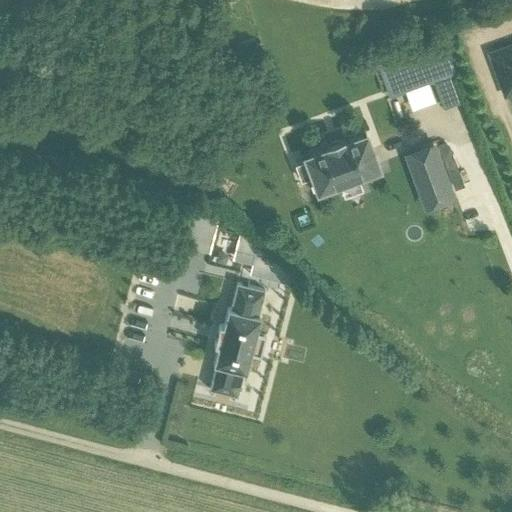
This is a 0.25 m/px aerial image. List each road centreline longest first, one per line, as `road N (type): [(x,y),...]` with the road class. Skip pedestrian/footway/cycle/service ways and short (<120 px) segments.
road 1 (unclassified): [(381,511),(0,413)]
road 2 (unknown): [(511,297),(455,151)]
